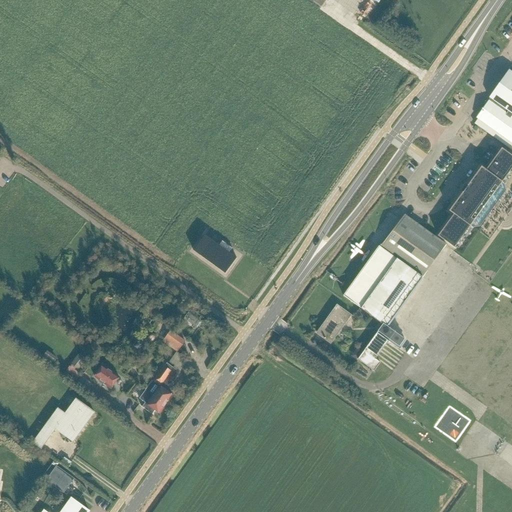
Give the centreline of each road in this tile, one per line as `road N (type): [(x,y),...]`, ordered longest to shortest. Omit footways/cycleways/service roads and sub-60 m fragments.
road 1 (tertiary): [(268,319),(416,119)]
road 2 (tertiary): [(129,511),(268,319)]
road 3 (unclassified): [(441,149),(412,191),(421,209),(437,209),(470,162),(460,146),(445,146)]
road 4 (unclassified): [(268,319),(362,385),(397,371)]
road 5 (unclassified): [(440,87),(337,15)]
